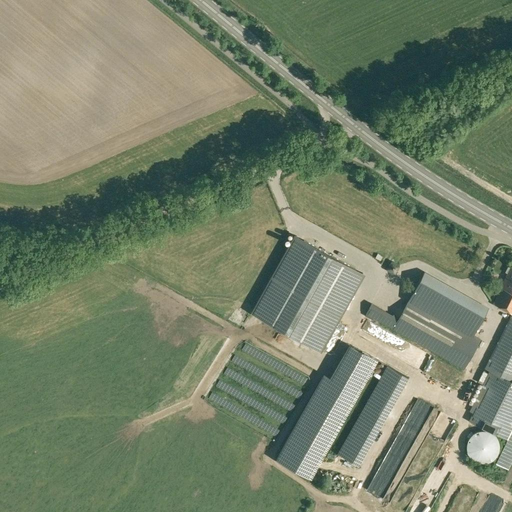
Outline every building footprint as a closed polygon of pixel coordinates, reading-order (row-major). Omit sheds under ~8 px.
[(319,351),(363,273),(296,235),(252,313),(319,351)] [(511,267),(510,268),(508,267),(505,272),(508,273),(503,283),(493,304),(511,313),(511,267)] [(371,304),(365,313),(373,317),(416,341),(456,364),(464,369),(481,340),(472,335),(487,309),(418,269),(409,286),(444,307),(439,316),(409,299),(398,319),(378,308),(371,304)] [(473,412),(469,421),(507,440),(511,431),(511,428),(511,316),(510,316),(484,368),(489,371),(470,411),(473,412)] [(414,346),(410,358),(418,361),(422,349),(414,346)] [(387,361),(341,450),(360,460),(407,371),(387,361)] [(484,368),(480,377),(484,379),(489,370),(484,368)] [(412,394),(369,490),(385,497),(384,499),(399,506),(407,489),(403,487),(412,467),(403,463),(431,403),(412,394)] [(490,511),(498,511),(502,505),(489,497),(483,508),(490,511)]
